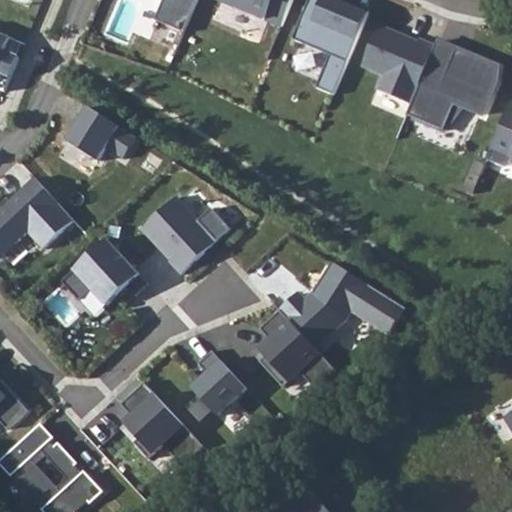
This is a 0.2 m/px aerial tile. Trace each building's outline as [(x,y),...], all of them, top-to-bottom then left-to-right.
[(164,0),(156,20),(185,32),(198,0),(164,0)] [(219,0),(282,27),(293,0),(219,0)] [(369,12),(339,0),(309,0),(294,40),(331,55),(316,88),(335,95),(369,12)] [(400,34),(381,26),(364,67),(385,76),(378,90),(412,104),(436,47),(421,40),(419,45),(399,37),(400,34)] [(6,52),(12,38),(0,33),(0,89),(6,91),(20,58),(6,52)] [(436,47),(412,104),(407,116),(444,131),(456,103),(484,115),(498,82),(500,67),(439,41),(436,47)] [(511,104),(488,160),(503,167),(511,163),(511,160),(511,104)] [(89,107),(67,142),(99,161),(107,148),(123,160),(137,138),(89,107)] [(475,160),(470,172),(482,177),(486,165),(475,160)] [(482,177),(470,172),(463,189),(475,194),(482,177)] [(36,178),(0,211),(0,252),(3,256),(29,232),(45,249),(75,221),(36,178)] [(200,220),(179,198),(143,231),(172,261),(170,263),(182,275),(232,229),(213,209),(200,220)] [(109,241),(64,283),(80,301),(93,289),(109,306),(128,287),(137,296),(150,285),(109,241)] [(300,294),(281,311),(316,349),(344,323),(352,311),(389,334),(405,308),(333,262),(313,293),(306,301),(300,294)] [(316,349),(281,311),(261,329),(272,340),(261,350),(267,357),(261,362),(284,388),(301,373),(316,390),(337,371),(316,349)] [(248,389),(213,352),(200,364),(209,375),(193,389),(219,416),(248,389)] [(30,411),(0,378),(0,420),(9,430),(30,411)] [(205,447),(146,383),(123,405),(134,417),(127,424),(140,439),(135,443),(149,459),(164,445),(184,467),(205,447)] [(52,450),(48,446),(55,439),(42,424),(0,462),(0,463),(13,478),(17,475),(47,507),(43,511),(44,511),(80,511),(90,503),(92,505),(105,492),(85,471),(84,473),(77,466),(78,464),(60,443),(52,450)] [(294,511),(286,502),(274,511),(329,511),(327,509),(322,511),(294,511)]
